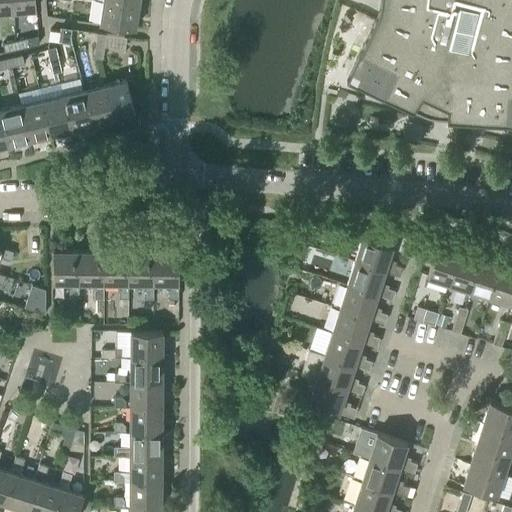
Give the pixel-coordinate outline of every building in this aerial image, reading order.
[(0,0),(0,11),(16,10),(15,0),(0,0)] [(37,0),(15,0),(16,10),(38,9),(37,0)] [(137,28),(141,5),(106,0),(105,0),(102,23),(137,28)] [(511,0),(379,0),(380,0),(379,4),(379,7),(377,11),(376,15),(346,77),(424,114),(428,115),(431,116),(434,117),(438,117),(511,121),(511,0)] [(51,29),(50,40),(60,41),(61,31),(51,29)] [(107,46),(108,34),(99,33),(98,45),(107,46)] [(128,37),(108,34),(107,46),(126,49),(128,37)] [(28,37),(16,40),(18,49),(30,46),(28,37)] [(18,49),(16,40),(3,43),(5,52),(18,49)] [(105,59),(107,46),(98,45),(95,57),(105,59)] [(48,48),(51,61),(60,59),(57,46),(48,48)] [(23,55),(11,57),(13,66),(25,63),(23,55)] [(13,66),(11,57),(0,59),(0,66),(0,68),(13,66)] [(63,71),(60,59),(51,61),(53,74),(63,71)] [(128,79),(106,84),(114,119),(136,114),(128,79)] [(114,119),(106,84),(84,90),(92,124),(114,119)] [(356,95),(328,88),(326,94),(355,101),(356,95)] [(92,124),(84,90),(64,94),(72,129),(92,124)] [(72,129),(64,94),(43,99),(51,134),(72,129)] [(51,134),(43,99),(22,105),(30,139),(51,134)] [(30,139),(22,105),(1,110),(9,144),(30,139)] [(0,146),(9,144),(1,110),(0,109),(0,146)] [(361,241),(355,259),(385,269),(385,271),(400,276),(403,267),(395,264),(392,267),(387,265),(393,245),(363,236),(361,241)] [(448,283),(459,249),(438,242),(427,276),(448,283)] [(12,261),(15,252),(5,248),(3,254),(5,259),(12,261)] [(469,289),(480,255),(459,249),(448,283),(469,289)] [(79,283),(79,251),(54,251),(54,283),(79,283)] [(104,283),(104,252),(79,251),(79,283),(104,283)] [(129,283),(130,252),(104,252),(104,283),(129,283)] [(155,284),(155,252),(130,252),(129,283),(155,284)] [(180,252),(155,252),(155,284),(180,284),(180,252)] [(490,296),(501,262),(480,255),(469,289),(490,296)] [(379,289),(385,271),(385,269),(355,259),(347,283),(378,293),(377,295),(392,299),(395,290),(387,287),(384,290),(379,289)] [(511,303),(511,299),(511,265),(501,262),(490,296),(511,303)] [(372,313),(377,295),(378,293),(347,283),(340,307),(370,317),(370,318),(385,323),(388,314),(380,311),(376,314),(372,313)] [(46,289),(33,285),(26,307),(46,314),(46,289)] [(105,297),(105,287),(99,287),(96,289),(96,297),(105,297)] [(129,297),(129,287),(124,287),(120,290),(120,297),(129,297)] [(154,298),(154,287),(148,287),(145,290),(145,297),(154,298)] [(80,299),(80,288),(74,288),(70,291),(70,299),(80,299)] [(169,300),(179,300),(180,289),(174,289),(169,291),(169,300)] [(418,306),(414,318),(423,321),(426,308),(418,306)] [(364,336),(370,318),(370,317),(340,307),(332,331),(362,341),(362,342),(377,346),(380,337),(372,335),(369,338),(364,336)] [(460,307),(456,318),(464,321),(468,309),(460,307)] [(460,333),(464,321),(456,318),(452,330),(460,333)] [(501,319),(497,331),(505,334),(509,322),(501,319)] [(116,331),(116,348),(124,349),(128,352),(128,356),(132,356),(132,331),(116,331)] [(132,331),(132,356),(163,356),(164,331),(132,331)] [(357,359),(362,342),(362,341),(332,331),(324,355),(355,365),(370,370),(373,361),(365,358),(362,361),(357,359)] [(502,346),(505,334),(497,331),(493,343),(502,346)] [(115,358),(128,358),(128,356),(128,352),(124,349),(116,348),(115,358)] [(324,355),(309,351),(302,375),(317,379),(347,389),(362,394),(365,385),(357,382),(354,385),(349,383),(355,365),(324,355)] [(37,390),(58,391),(60,357),(39,356),(37,390)] [(163,381),(163,356),(132,356),(131,381),(163,381)] [(114,371),(114,381),(126,381),(126,375),(123,371),(114,371)] [(341,407),(347,389),(317,379),(309,403),(339,413),(355,418),(357,408),(350,406),(346,409),(341,407)] [(163,407),(163,381),(131,381),(131,406),(163,407)] [(114,397),(114,406),(126,406),(126,400),(123,397),(114,397)] [(511,406),(491,400),(484,421),(511,430),(511,406)] [(163,432),(163,407),(131,406),(131,431),(163,432)] [(114,421),(114,431),(126,431),(126,425),(123,421),(114,421)] [(511,453),(511,450),(511,430),(484,421),(477,442),(511,453)] [(162,457),(163,432),(131,431),(131,447),(131,457),(162,457)] [(377,432),(370,456),(400,466),(400,467),(415,472),(418,463),(411,461),(407,464),(402,462),(408,442),(377,432)] [(504,474),(511,453),(477,442),(471,463),(504,474)] [(131,447),(114,447),(114,457),(131,457),(131,447)] [(26,458),(15,455),(12,465),(20,468),(24,466),(26,458)] [(394,485),(400,467),(400,466),(370,456),(362,480),(393,490),(392,491),(407,496),(410,486),(402,484),(399,487),(394,485)] [(162,482),(162,457),(131,457),(130,482),(162,482)] [(50,466),(39,462),(36,473),(44,476),(48,474),(50,466)] [(498,495),(504,474),(471,463),(464,484),(498,495)] [(0,500),(2,501),(11,471),(0,467),(0,500)] [(114,471),(114,480),(126,480),(126,474),(122,470),(114,471)] [(26,509),(35,479),(11,471),(2,501),(26,509)] [(64,472),(61,482),(66,484),(71,482),(73,474),(64,472)] [(34,511),(51,511),(59,487),(35,479),(26,509),(34,511)] [(387,509),(392,491),(393,490),(362,480),(354,504),(378,511),(401,511),(402,510),(395,508),(391,510),(387,509)] [(162,507),(162,482),(130,482),(130,507),(162,507)] [(78,511),(84,494),(59,487),(51,511),(78,511)] [(463,491),(459,503),(468,506),(472,494),(463,491)] [(114,507),(126,507),(126,501),(122,497),(114,497),(114,507)] [(466,511),(468,506),(459,503),(456,511),(466,511)]
